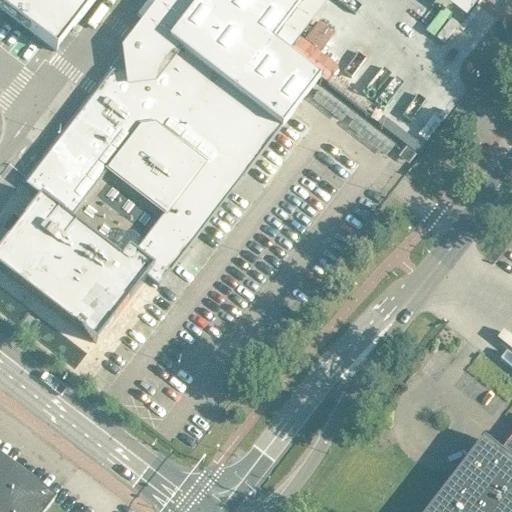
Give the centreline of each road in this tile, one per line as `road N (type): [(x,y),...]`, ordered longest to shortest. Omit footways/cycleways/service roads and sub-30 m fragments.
road 1 (tertiary): [(440,260),(343,353),(220,511)]
road 2 (tertiary): [(271,511),(440,260)]
road 3 (tertiary): [(199,511),(0,360)]
